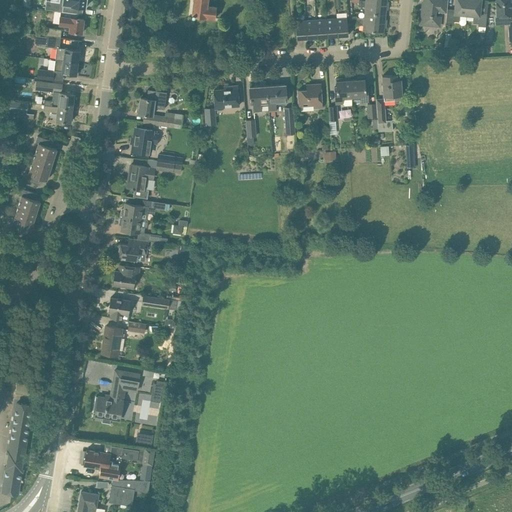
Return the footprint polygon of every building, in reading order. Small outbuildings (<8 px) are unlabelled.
[(59,2),(46,0),(45,9),(58,10),(59,2)] [(63,0),(62,11),(78,13),(79,6),(85,7),(85,6),(87,6),(88,5),(88,0),(63,0)] [(194,0),(192,15),(215,18),(216,7),(209,7),(210,1),(207,1),(207,0),(194,0)] [(365,7),(364,12),(386,14),(386,0),(351,0),(351,2),(359,3),(358,6),(365,7)] [(438,12),(447,13),(447,9),(447,0),(423,0),(423,3),(424,3),(424,8),(423,8),(422,13),(421,13),(420,24),(439,26),(440,16),(432,15),(433,9),(438,10),(438,12)] [(466,15),(467,0),(454,0),(454,9),(447,9),(447,13),(446,23),(453,23),(453,21),(459,21),(460,14),(466,15)] [(467,0),(466,15),(473,16),(473,23),(478,23),(478,26),(485,26),(487,13),(480,12),(481,0),(467,0)] [(511,1),(510,2),(510,0),(496,0),(497,16),(511,14),(511,1)] [(62,11),(61,11),(59,24),(63,24),(66,30),(69,31),(82,33),(84,19),(78,18),(79,13),(78,13),(62,11)] [(384,33),(386,14),(364,12),(364,18),(357,17),(357,24),(363,24),(363,30),(384,33)] [(347,17),(336,18),(338,36),(348,35),(347,17)] [(336,18),(326,19),(327,36),(338,36),(336,18)] [(307,38),(317,37),(316,19),(306,20),(307,38)] [(317,37),(327,36),(326,19),(316,19),(317,37)] [(307,38),(306,20),(295,21),(297,38),(307,38)] [(48,27),(47,35),(60,37),(61,29),(48,27)] [(59,47),(60,37),(47,35),(46,37),(36,35),(35,45),(57,48),(55,59),(78,62),(80,50),(59,47)] [(76,74),(78,62),(55,59),(54,69),(62,71),(62,73),(76,74)] [(38,79),(53,81),(54,72),(39,70),(38,79)] [(396,75),(382,75),(383,93),(394,92),(395,100),(402,100),(400,79),(397,79),(396,79),(396,75)] [(357,79),(350,80),(352,105),(352,99),(361,98),(361,102),(368,101),(367,89),(365,89),(365,76),(357,77),(357,79)] [(345,105),(352,105),(350,80),(343,80),(343,78),(336,78),(337,91),(335,91),(335,104),(343,103),(345,105)] [(56,92),(57,83),(42,82),(41,90),(56,92)] [(285,84),(267,85),(269,105),(269,111),(276,110),(276,105),(284,104),(283,101),(287,101),(285,84)] [(322,107),(321,94),(320,84),(306,84),(307,89),(298,90),(299,105),(314,104),(314,108),(322,107)] [(239,105),(238,95),(237,85),(229,86),(229,89),(214,90),(215,109),(223,109),(223,106),(239,105)] [(269,105),(267,85),(249,86),(251,103),(253,103),(254,112),(261,111),(260,106),(269,105)] [(52,105),(58,106),(72,108),(74,94),(60,92),(59,99),(52,98),(52,101),(52,105)] [(154,99),(141,97),(138,113),(152,115),(153,107),(164,109),(165,99),(154,97),(154,99)] [(15,99),(13,110),(30,113),(32,102),(15,99)] [(377,117),(376,103),(367,104),(368,118),(377,117)] [(44,109),(44,111),(57,113),(58,106),(52,105),(44,104),(44,108),(44,109)] [(70,122),(72,108),(58,106),(57,113),(56,120),(70,122)] [(337,106),(328,106),(330,129),(336,128),(335,120),(338,120),(337,106)] [(293,107),(291,107),(284,107),(286,134),(287,134),(287,141),(293,141),(293,133),(295,133),(293,107)] [(377,109),(378,121),(378,128),(378,131),(393,130),(392,120),(386,120),(385,108),(377,109)] [(165,116),(156,115),(154,124),(173,126),(174,124),(181,125),(183,114),(165,111),(165,116)] [(247,136),(253,136),(256,136),(255,120),(246,120),(247,136)] [(152,130),(146,129),(136,127),(133,151),(149,153),(151,142),(157,143),(158,134),(152,133),(152,130)] [(38,143),(33,158),(52,164),(57,149),(50,146),(52,140),(37,136),(35,142),(38,143)] [(274,151),(282,151),(280,136),(272,137),(274,151)] [(14,142),(6,139),(2,148),(11,151),(14,142)] [(407,144),(408,154),(417,154),(416,143),(407,144)] [(0,155),(0,157),(8,160),(11,151),(2,148),(0,155)] [(157,161),(173,163),(174,156),(158,154),(157,161)] [(46,180),(52,164),(33,158),(28,173),(26,173),(23,179),(38,184),(40,178),(46,180)] [(172,171),(173,163),(157,161),(156,169),(172,171)] [(148,166),(141,165),(131,164),(130,173),(131,173),(129,187),(134,188),(133,196),(147,198),(148,190),(144,189),(146,177),(153,178),(154,169),(147,168),(148,166)] [(21,196),(16,211),(35,217),(40,201),(33,199),(35,193),(21,188),(18,195),(21,196)] [(123,216),(146,220),(147,212),(154,213),(155,208),(165,210),(166,203),(152,201),(151,206),(125,203),(124,208),(123,208),(121,209),(121,213),(122,214),(123,215),(123,216)] [(35,217),(16,211),(12,226),(9,225),(7,232),(21,236),(23,230),(30,232),(35,217)] [(120,219),(119,223),(120,225),(122,225),(121,230),(144,234),(145,227),(141,226),(142,219),(123,216),(123,218),(121,218),(120,219)] [(147,234),(146,240),(160,242),(161,236),(147,234)] [(148,240),(133,238),(128,237),(127,244),(119,243),(119,244),(118,244),(117,244),(117,245),(116,245),(115,246),(115,247),(115,249),(116,250),(117,251),(118,251),(117,257),(145,261),(146,254),(148,240)] [(182,258),(184,246),(181,245),(180,249),(175,248),(173,256),(182,258)] [(139,267),(126,265),(119,264),(118,271),(115,270),(113,284),(133,287),(135,277),(138,277),(139,267)] [(177,300),(159,297),(143,295),(142,304),(175,309),(177,300)] [(131,300),(120,299),(110,297),(108,312),(111,312),(110,317),(122,319),(123,314),(128,315),(131,300)] [(48,299),(41,298),(39,308),(46,310),(48,299)] [(145,324),(129,321),(128,329),(144,332),(145,324)] [(122,328),(115,327),(106,326),(103,341),(104,341),(102,353),(118,355),(122,328)] [(119,419),(124,388),(137,390),(140,373),(115,369),(110,398),(99,396),(95,416),(96,416),(96,413),(112,415),(111,418),(119,419)] [(147,423),(150,393),(138,392),(135,422),(147,423)] [(32,405),(17,402),(9,451),(24,453),(32,405)] [(139,431),(138,441),(153,443),(154,433),(139,431)] [(113,478),(118,479),(121,457),(137,460),(137,462),(142,463),(141,469),(151,470),(152,464),(152,465),(155,449),(139,446),(139,450),(112,446),(110,453),(86,449),(84,465),(100,468),(99,476),(113,478)] [(2,491),(15,493),(17,484),(13,483),(15,469),(6,467),(2,491)] [(118,479),(113,478),(110,502),(132,505),(134,490),(148,492),(150,480),(118,479)] [(98,494),(91,493),(81,491),(77,511),(104,511),(105,509),(96,508),(98,494)]
